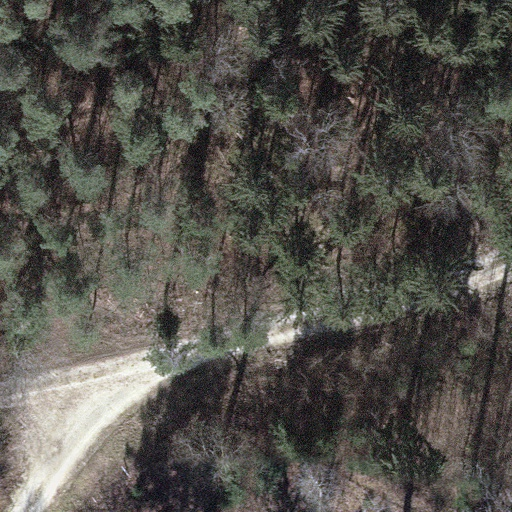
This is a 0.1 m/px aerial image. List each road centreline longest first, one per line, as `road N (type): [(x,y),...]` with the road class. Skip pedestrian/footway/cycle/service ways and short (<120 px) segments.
road 1 (track): [(511,254),(173,354),(0,389)]
road 2 (track): [(44,511),(114,366)]
